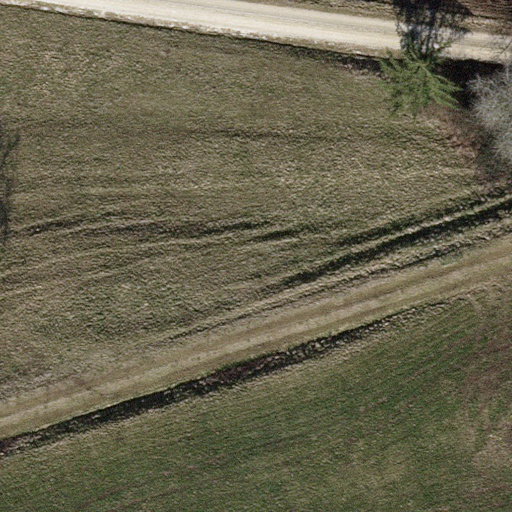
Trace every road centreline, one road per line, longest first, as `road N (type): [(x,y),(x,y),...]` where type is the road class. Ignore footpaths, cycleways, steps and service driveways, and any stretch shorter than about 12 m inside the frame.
road 1 (track): [(0,420),(511,249)]
road 2 (track): [(511,58),(131,0)]
